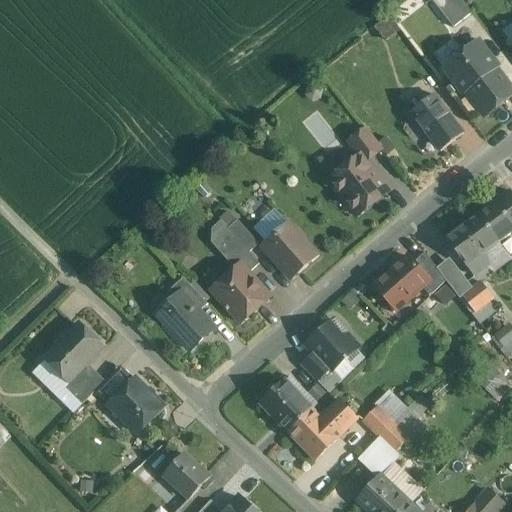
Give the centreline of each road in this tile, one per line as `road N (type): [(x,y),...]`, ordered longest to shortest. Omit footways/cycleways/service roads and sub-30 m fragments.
road 1 (residential): [(511,145),(420,214),(202,404)]
road 2 (residential): [(77,277),(202,404)]
road 3 (residential): [(202,404),(315,511)]
